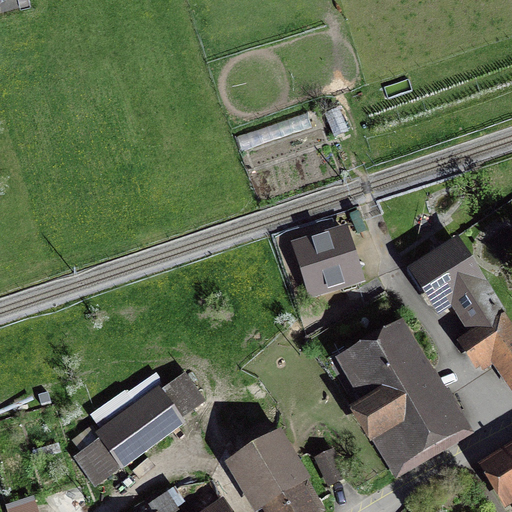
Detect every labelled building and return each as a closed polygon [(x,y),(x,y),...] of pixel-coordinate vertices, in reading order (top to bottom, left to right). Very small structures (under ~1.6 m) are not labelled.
[(344,232),(297,247),(312,295),(360,279),(344,232)] [(454,298),(476,334),(502,317),(457,246),(417,272),(440,307),(454,298)] [(511,330),(502,317),(476,334),(476,335),(464,343),(478,364),(493,354),(511,381),(511,330)] [(452,430),(397,336),(344,367),(366,405),(356,410),(389,467),(452,430)] [(160,399),(80,457),(85,464),(84,465),(97,484),(202,408),(183,379),(158,397),(160,399)] [(305,475),(280,433),(241,456),(273,511),(317,511),(298,479),(305,475)] [(333,453),(318,460),(329,484),(344,477),(333,453)] [(511,454),(490,468),(508,499),(510,498),(511,501),(511,454)]
